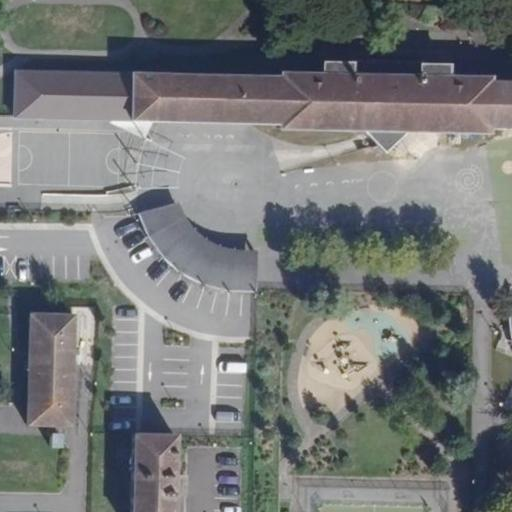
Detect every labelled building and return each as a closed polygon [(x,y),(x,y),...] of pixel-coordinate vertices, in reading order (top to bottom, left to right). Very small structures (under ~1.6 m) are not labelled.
[(416,62),(352,61),(351,63),(321,62),(321,73),(279,72),(278,76),(15,71),(14,117),(278,122),(278,127),(489,133),(489,127),(511,127),(511,81),(490,81),(490,77),(448,76),(449,65),(416,64),(416,62)] [(235,295),(251,294),(255,294),(255,250),(251,251),(247,252),(233,252),(219,249),(206,243),(198,238),(188,228),(180,216),(176,205),(133,210),(137,221),(139,228),(143,235),(151,248),(160,260),(166,266),(178,275),(184,279),(198,286),(213,291),(235,295)] [(71,316),(29,315),(26,424),(68,425),(69,381),(74,381),(74,361),(69,361),(71,316)] [(172,437),(133,435),(130,511),(170,511),(171,491),(181,492),(181,477),(171,477),(172,437)] [(32,469),(0,468),(0,492),(32,494),(32,469)]
